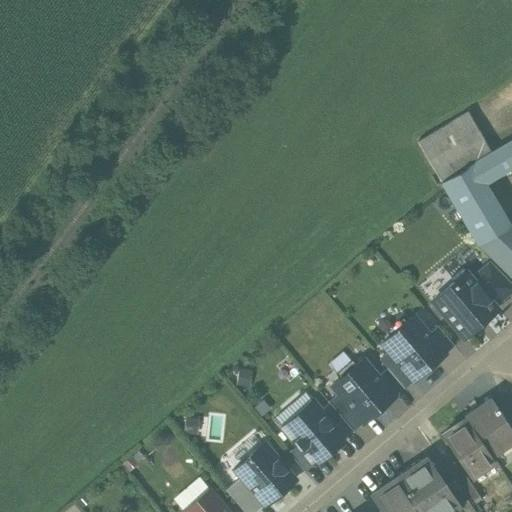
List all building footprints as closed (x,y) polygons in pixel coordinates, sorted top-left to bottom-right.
[(475,162),(492,152),(469,112),(417,143),(440,183),(475,162)] [(511,169),(511,140),(492,152),(475,162),(488,184),(511,169)] [(488,184),(475,162),(440,183),(477,245),(511,225),(488,184)] [(511,224),(511,225),(477,245),(509,277),(511,275),(511,224)] [(472,279),(495,306),(511,291),(511,286),(489,264),(472,279)] [(432,301),(464,338),(498,310),(495,306),(472,279),(463,269),(451,279),(455,283),(432,301)] [(389,353),(412,380),(412,381),(444,354),(444,353),(428,335),(413,317),(381,344),(389,353)] [(428,335),(444,353),(453,345),(437,327),(428,335)] [(387,369),(403,388),(412,380),(389,353),(379,360),(387,369)] [(331,387),(338,395),(361,423),(362,423),(394,396),(393,396),(378,377),(363,360),(331,387)] [(387,369),(378,377),(393,396),(403,388),(387,369)] [(338,395),(329,403),(352,431),(361,423),(338,395)] [(466,419),(491,457),(511,442),(511,433),(489,400),(476,408),(478,411),(466,419)] [(298,446),(313,465),(343,439),(320,412),(312,402),(282,428),(298,446)] [(320,412),(343,439),(353,431),(352,431),(329,404),(320,412)] [(469,478),(494,461),(491,457),(466,419),(441,436),(469,478)] [(240,478),(264,505),(264,506),(295,480),(264,444),(233,469),(240,478)] [(298,446),(289,454),(304,472),(313,465),(298,446)] [(398,476),(422,511),(447,511),(454,507),(456,506),(444,489),(424,459),(398,476)] [(382,511),(422,511),(398,476),(371,495),(382,511)] [(225,491),(243,511),(255,511),(264,505),(240,478),(225,491)] [(456,484),(471,507),(480,501),(465,478),(456,484)] [(444,489),(456,506),(454,507),(457,511),(474,511),(471,507),(456,484),(455,482),(444,489)] [(183,511),(227,511),(209,490),(183,511)]
